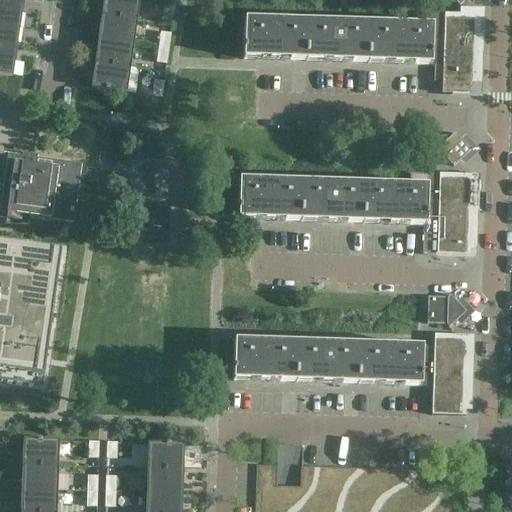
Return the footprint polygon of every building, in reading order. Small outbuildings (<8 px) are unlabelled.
[(135,21),(137,0),(103,0),(101,16),(135,21)] [(0,26),(18,29),(22,5),(0,1),(0,26)] [(173,17),(175,2),(165,1),(163,16),(173,17)] [(475,96),(477,32),(477,16),(415,14),(415,26),(431,27),(430,67),(442,67),(441,95),(475,96)] [(131,45),(135,21),(101,16),(97,40),(131,45)] [(305,62),(306,23),(243,21),(242,60),(305,62)] [(368,64),(369,25),(306,23),(305,62),(368,64)] [(431,27),(415,26),(369,25),(368,64),(430,67),(431,27)] [(0,50),(15,53),(18,29),(0,26),(0,50)] [(168,50),(170,35),(160,34),(158,49),(168,50)] [(128,69),(131,45),(97,40),(94,64),(128,69)] [(166,65),(168,50),(158,49),(156,64),(166,65)] [(0,76),(11,78),(15,53),(0,50),(0,76)] [(134,70),(128,69),(94,64),(91,89),(104,91),(104,92),(108,92),(136,95),(139,76),(134,70)] [(161,99),(163,83),(153,82),(151,98),(161,99)] [(454,135),(450,138),(431,137),(430,164),(449,165),(453,168),(470,152),(454,135)] [(0,214),(72,224),(80,168),(8,158),(0,214)] [(470,257),(472,192),(469,191),(469,183),(469,175),(459,175),(459,176),(410,175),(409,187),(426,188),(425,227),(423,227),(422,255),(470,257)] [(300,223),(301,184),(238,181),(237,221),(300,223)] [(363,225),(364,186),(301,184),(300,223),(363,225)] [(426,188),(409,187),(364,186),(363,225),(423,227),(425,227),(426,188)] [(0,385),(31,390),(32,380),(41,381),(46,341),(38,340),(39,331),(48,332),(50,318),(52,300),(43,299),(45,290),(53,291),(57,263),(49,262),(50,251),(0,244),(0,385)] [(448,329),(465,313),(449,296),(446,299),(427,299),(426,325),(445,326),(448,329)] [(291,339),(332,341),(333,333),(291,331),(291,339)] [(465,417),(466,353),(467,337),(451,337),(433,336),(433,349),(421,348),(420,388),(432,388),(431,416),(465,417)] [(295,384),(296,344),(233,342),(232,382),(295,384)] [(357,386),(359,346),(296,344),(295,384),(357,386)] [(420,388),(421,348),(359,346),(357,386),(420,388)] [(57,443),(57,442),(44,442),(44,441),(40,441),(40,442),(22,441),(22,466),(56,467),(57,443)] [(98,459),(98,443),(88,443),(88,459),(98,459)] [(116,444),(106,443),(106,459),(116,460),(116,444)] [(148,446),(148,453),(147,470),(182,471),(182,446),(169,446),(169,445),(164,445),(164,446),(147,445),(147,446),(148,446)] [(55,491),(56,467),(22,466),(21,490),(55,491)] [(451,511),(452,493),(428,493),(429,472),(302,468),(301,489),(277,488),(278,467),(257,466),(255,511),(451,511)] [(181,496),(182,471),(147,470),(146,494),(181,496)] [(97,478),(87,477),(87,492),(97,493),(97,478)] [(106,478),(105,493),(115,493),(116,479),(106,478)] [(54,511),(55,491),(21,490),(20,511),(54,511)] [(96,508),(97,493),(87,492),(87,507),(96,508)] [(115,508),(115,493),(105,493),(105,508),(115,508)] [(180,511),(181,496),(146,494),(145,511),(180,511)]
